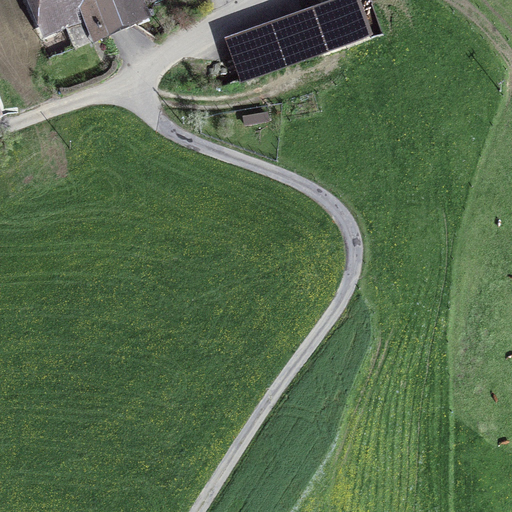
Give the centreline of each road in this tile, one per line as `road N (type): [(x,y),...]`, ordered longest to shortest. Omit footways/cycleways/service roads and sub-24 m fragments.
road 1 (unclassified): [(194,511),(338,302),(353,240),(340,213),(306,186),(167,129),(119,86)]
road 2 (unclassified): [(119,86),(262,0)]
road 3 (unclassified): [(119,86),(0,129)]
